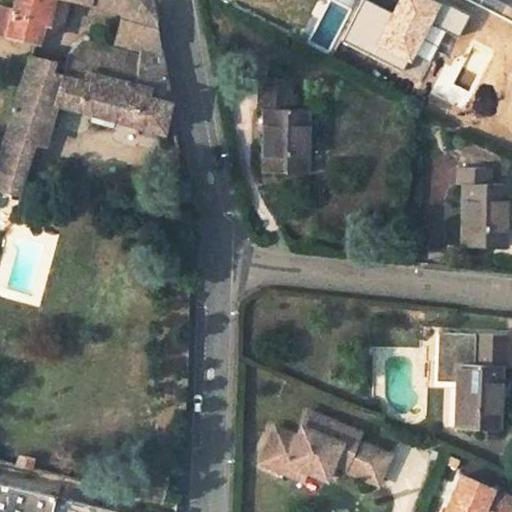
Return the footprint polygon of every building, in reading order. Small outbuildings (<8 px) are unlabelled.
[(30,57),(0,152),(0,191),(14,196),(20,173),(28,175),(42,124),(47,125),(52,105),(161,136),(170,106),(148,0),(16,0),(12,17),(3,14),(0,27),(0,33),(34,43),(40,24),(46,26),(52,0),(71,0),(120,12),(112,41),(140,49),(138,59),(130,87),(74,72),(52,66),(52,63),(30,57)] [(372,41),(390,7),(375,0),(360,0),(342,35),(368,49),(372,41)] [(435,0),(393,0),(390,7),(372,41),(408,60),(429,20),(438,2),(435,0)] [(445,0),(435,0),(438,2),(429,20),(455,34),(467,11),(445,0)] [(74,72),(130,87),(138,59),(82,44),(74,72)] [(267,107),(266,171),(310,172),(311,107),(293,107),(294,76),(259,76),(259,107),(267,107)] [(466,184),(464,247),(507,248),(507,184),(491,184),(490,167),(457,167),(458,184),(466,184)] [(472,366),(473,334),(437,334),(437,383),(455,384),(456,366),(472,366)] [(455,429),(499,430),(499,367),(507,367),(507,335),(473,334),(472,366),(456,366),(455,384),(455,429)] [(377,483),(390,454),(357,440),(360,432),(308,410),(297,435),(276,426),(261,460),(283,469),(289,455),(309,464),(306,469),(307,469),(326,478),(333,462),(344,466),(344,468),(377,483)] [(283,469),(303,478),(307,469),(306,469),(309,464),(289,455),(283,469)] [(511,511),(511,497),(459,475),(442,511),(511,511)] [(0,511),(121,511),(0,483),(0,511)]
